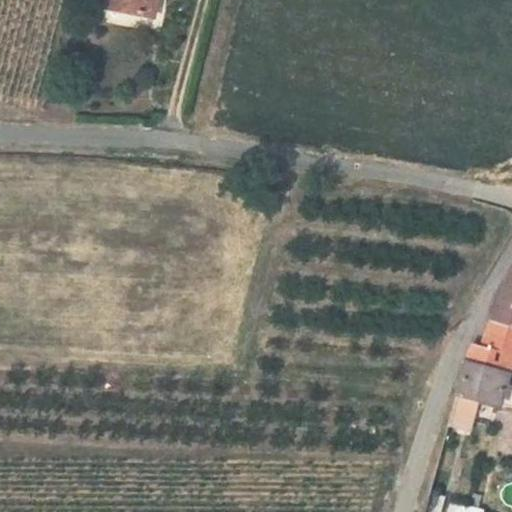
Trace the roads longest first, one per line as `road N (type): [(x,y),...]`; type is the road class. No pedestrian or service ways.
road 1 (unclassified): [(0,131),(179,137),(412,174),(511,203)]
road 2 (residential): [(511,258),(453,352),(403,511)]
road 3 (unknown): [(179,137),(182,77),(200,0)]
